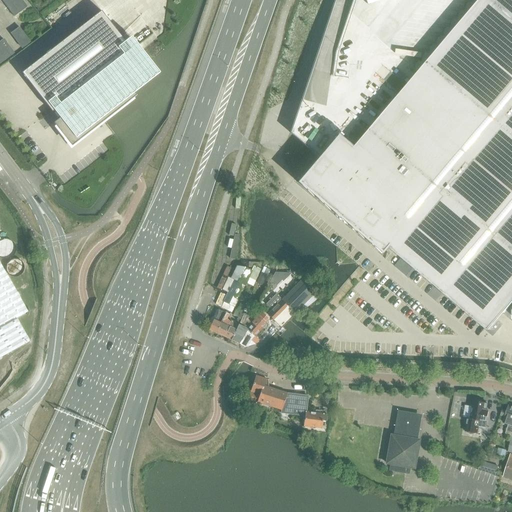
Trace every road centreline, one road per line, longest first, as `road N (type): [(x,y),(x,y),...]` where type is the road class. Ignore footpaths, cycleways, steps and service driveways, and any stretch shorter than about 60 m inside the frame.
road 1 (primary): [(120,511),(122,447),(268,0)]
road 2 (primary): [(241,0),(54,488)]
road 3 (unclassified): [(212,286),(197,337),(271,370),(511,390)]
road 4 (tertiary): [(7,417),(43,383),(52,361),(59,286)]
